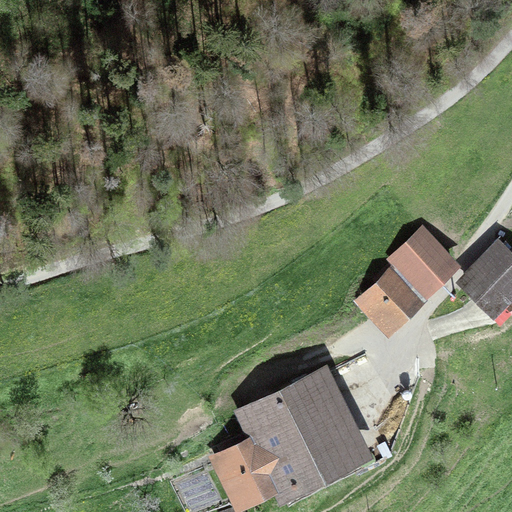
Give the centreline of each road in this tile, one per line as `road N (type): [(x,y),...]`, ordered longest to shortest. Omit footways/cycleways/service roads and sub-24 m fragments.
road 1 (track): [(511,36),(462,88),(272,201)]
road 2 (track): [(0,289),(272,201)]
road 3 (track): [(365,419),(511,191)]
road 4 (track): [(418,334),(425,386),(402,451),(327,511)]
